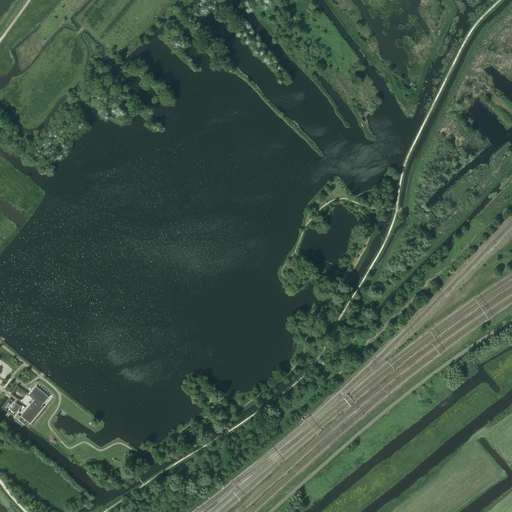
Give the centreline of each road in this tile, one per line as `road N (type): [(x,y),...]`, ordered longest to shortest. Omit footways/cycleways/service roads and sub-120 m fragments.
road 1 (track): [(511,5),(476,43),(413,172),(405,209),(395,209)]
road 2 (track): [(403,211),(415,219),(368,289),(370,300),(382,298),(440,238),(422,224)]
